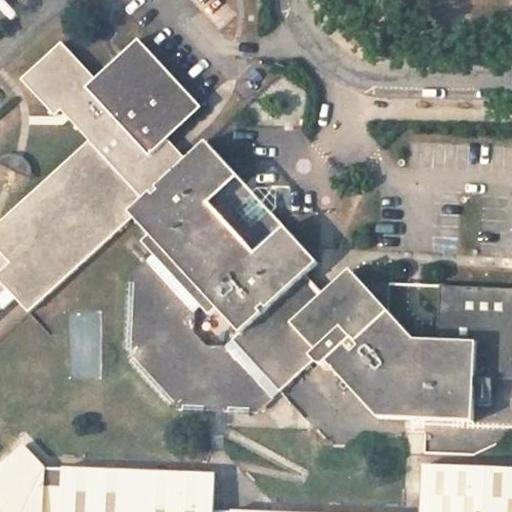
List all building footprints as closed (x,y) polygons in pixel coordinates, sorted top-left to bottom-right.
[(31,313),(133,219),(128,213),(168,175),(150,156),(169,139),(202,108),(139,42),(94,81),(60,43),(19,80),(54,118),(62,112),(89,142),(0,226),(0,313),(5,308),(0,304),(12,292),(17,297),(31,313)] [(168,175),(128,213),(133,219),(140,226),(219,153),(207,139),(187,158),(168,175)] [(187,158),(169,139),(150,156),(168,175),(187,158)] [(140,226),(160,248),(131,276),(126,363),(172,415),(261,418),(315,477),(374,423),(477,428),(479,366),(511,367),(511,277),(448,275),(446,327),(422,327),(396,301),(397,273),(370,272),(359,259),(324,290),(305,270),(318,259),(273,210),(267,214),(248,192),(252,188),(219,153),(140,226)] [(248,192),(267,214),(273,210),(278,204),(279,185),(258,183),(252,188),(248,192)] [(5,308),(17,297),(12,292),(0,304),(5,308)] [(213,511),(215,479),(170,477),(67,473),(66,490),(46,489),(46,470),(26,448),(0,471),(0,511),(511,511),(511,476),(426,472),(425,492),(424,511),(213,511)]
